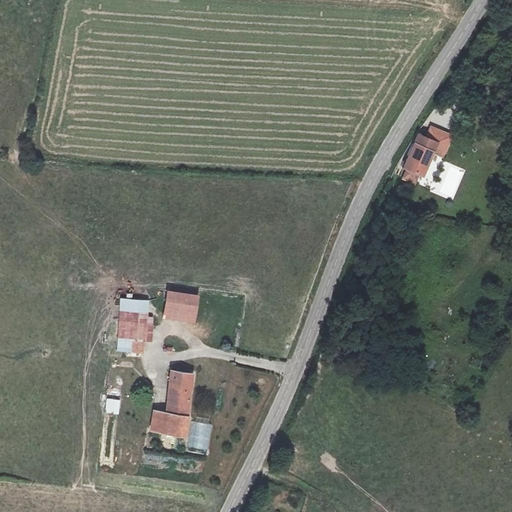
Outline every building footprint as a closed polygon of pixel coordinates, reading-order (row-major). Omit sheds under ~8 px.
[(438,163),(445,144),(425,136),(421,147),(413,143),(403,169),(407,170),(403,180),(414,185),(418,175),(422,177),(428,159),(438,163)] [(204,293),(167,287),(163,316),(198,323),(204,293)] [(117,338),(130,339),(140,340),(148,341),(151,324),(118,321),(117,338)] [(128,351),(130,339),(117,338),(116,350),(128,351)] [(140,340),(130,339),(128,351),(138,353),(140,340)] [(165,412),(163,432),(183,435),(191,372),(170,369),(165,412)] [(105,412),(120,414),(121,399),(107,398),(105,412)] [(149,430),(163,432),(165,412),(151,410),(149,430)] [(206,454),(213,425),(193,420),(186,449),(206,454)]
